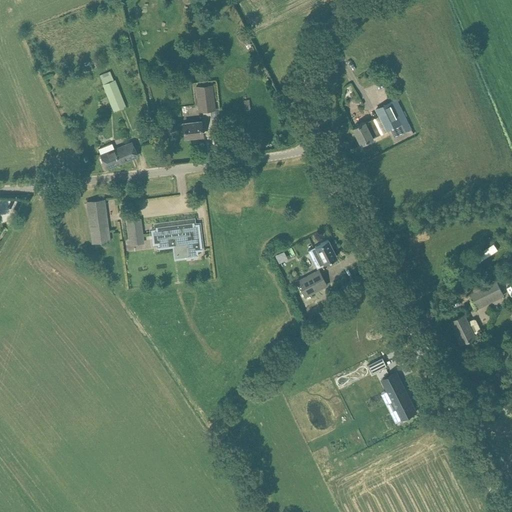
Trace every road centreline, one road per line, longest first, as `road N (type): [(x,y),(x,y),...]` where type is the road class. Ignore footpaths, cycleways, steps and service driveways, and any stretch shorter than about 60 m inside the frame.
road 1 (unclassified): [(502,511),(321,154)]
road 2 (unclassified): [(302,151),(0,190)]
road 3 (unclassified): [(315,134),(312,59),(337,17),(359,0)]
